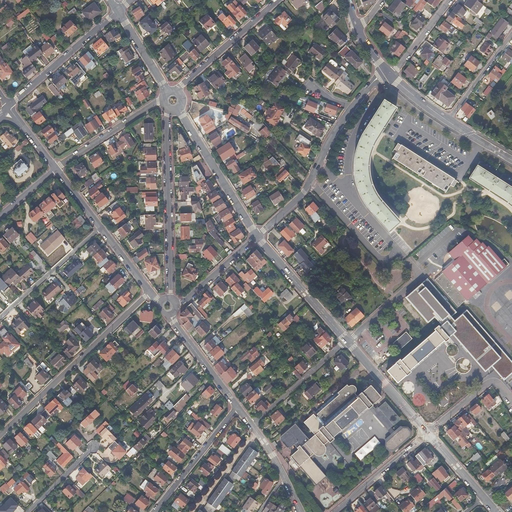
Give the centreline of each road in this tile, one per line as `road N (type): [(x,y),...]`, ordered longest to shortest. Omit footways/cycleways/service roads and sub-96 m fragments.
road 1 (residential): [(423,274),(349,195),(349,161),(377,82)]
road 2 (residential): [(149,291),(0,435)]
road 3 (residential): [(377,82),(331,137),(309,186),(256,236)]
road 4 (residential): [(170,296),(166,109)]
road 5 (tertiary): [(178,110),(256,236)]
road 6 (residential): [(8,107),(117,9)]
road 7 (tertiary): [(256,236),(346,341)]
road 8 (residential): [(175,90),(278,0)]
road 9 (residential): [(0,317),(101,227)]
road 10 (residential): [(237,406),(153,511)]
road 11 (residential): [(251,425),(346,341)]
road 12 (residential): [(161,99),(56,168)]
road 13 (tertiary): [(346,341),(426,433)]
road 14 (residential): [(426,433),(334,511)]
